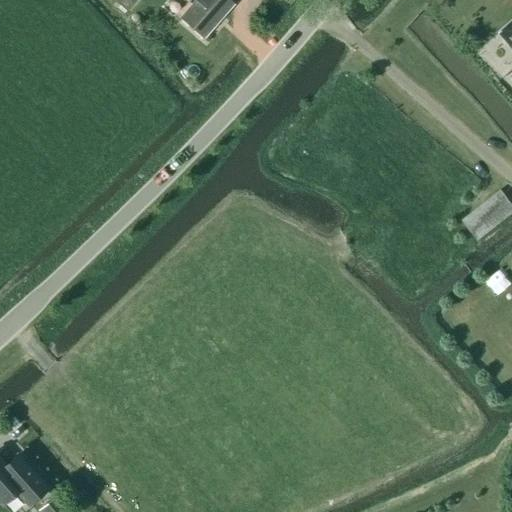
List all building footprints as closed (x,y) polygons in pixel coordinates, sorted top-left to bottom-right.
[(195,0),(180,17),(204,38),(233,5),(227,0),(195,0)] [(511,20),(499,33),(511,47),(511,20)] [(462,220),(478,241),(511,213),(511,205),(500,190),(462,220)] [(16,494),(28,507),(49,489),(16,453),(5,463),(0,457),(0,504),(2,506),(16,494)] [(42,507),(41,508),(44,511),(72,511),(73,511),(56,494),(46,503),(42,507)]
